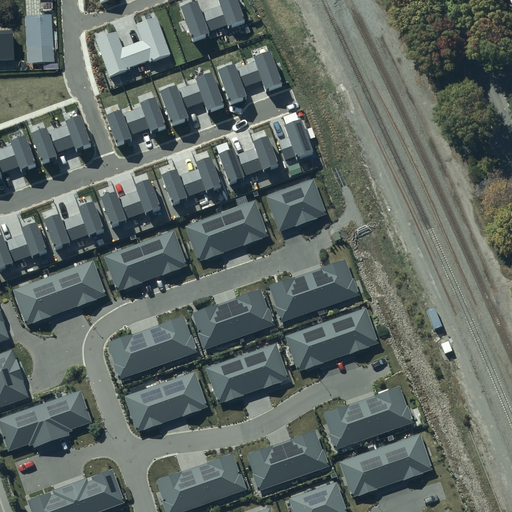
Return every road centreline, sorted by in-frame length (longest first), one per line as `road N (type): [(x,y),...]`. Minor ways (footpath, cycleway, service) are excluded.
road 1 (residential): [(129,457),(93,362),(98,331),(134,310),(296,253)]
road 2 (residential): [(346,385),(227,440),(129,457)]
road 3 (residential): [(295,101),(112,168)]
road 4 (residential): [(443,0),(511,142)]
road 5 (residential): [(72,27),(79,81),(112,168)]
